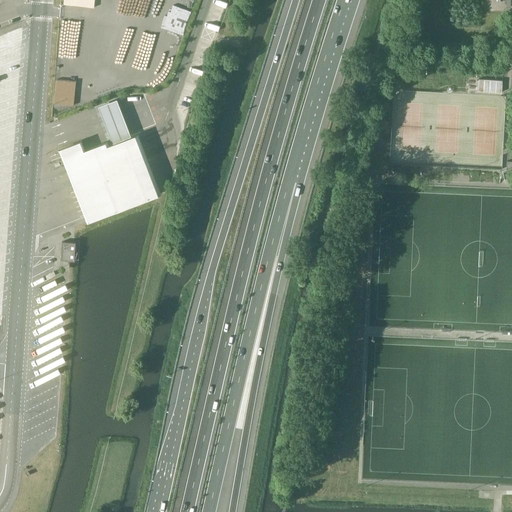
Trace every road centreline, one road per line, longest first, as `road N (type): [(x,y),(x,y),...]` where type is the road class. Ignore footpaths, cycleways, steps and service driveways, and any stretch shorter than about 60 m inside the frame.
road 1 (motorway): [(296,0),(210,274),(159,511)]
road 2 (motorway): [(318,0),(271,158),(186,511)]
road 3 (unclassified): [(0,494),(40,0)]
road 4 (motorway): [(208,511),(294,158)]
road 5 (motorway): [(232,511),(298,187),(294,158)]
road 6 (motorway): [(294,158),(345,0)]
